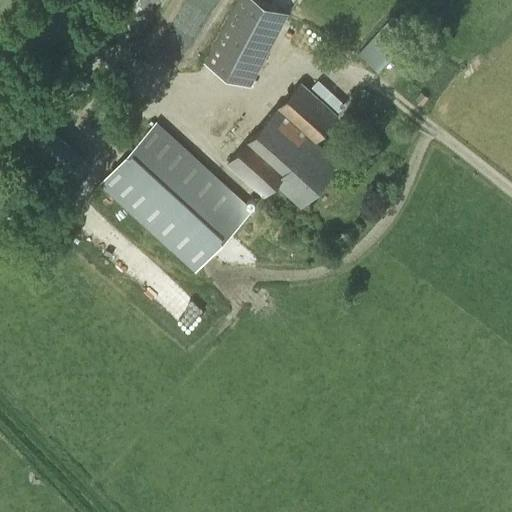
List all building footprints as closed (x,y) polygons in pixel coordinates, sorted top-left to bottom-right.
[(236,0),(204,61),(251,86),(290,13),(264,0),(236,0)] [(392,16),(359,52),(379,71),(412,35),(392,16)] [(263,196),(277,182),(300,204),(340,162),(317,140),(340,115),(303,81),(227,161),(263,196)] [(9,144),(65,194),(93,162),(37,112),(9,144)] [(100,183),(196,272),(255,208),(158,119),(100,183)] [(180,301),(181,320),(195,320),(194,300),(180,301)]
